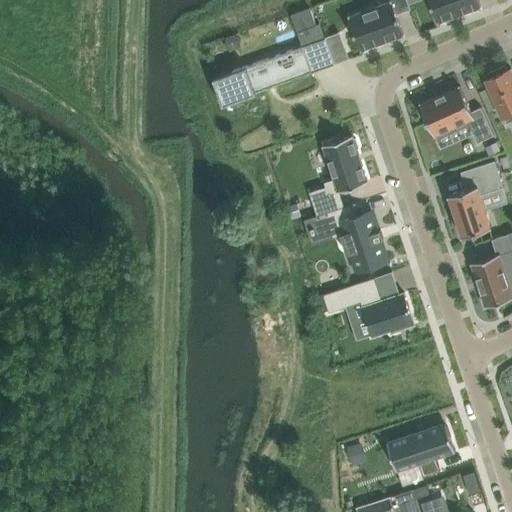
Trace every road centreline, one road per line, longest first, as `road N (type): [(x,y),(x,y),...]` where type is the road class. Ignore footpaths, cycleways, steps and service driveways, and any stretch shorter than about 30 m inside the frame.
road 1 (residential): [(468,360),(384,98),(397,74),(511,24)]
road 2 (residential): [(511,502),(468,360)]
